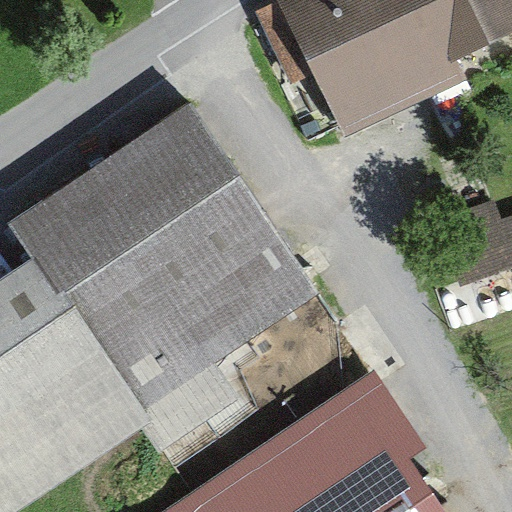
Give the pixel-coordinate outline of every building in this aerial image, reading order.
[(511,0),(292,0),(359,141),(511,69),(511,0)] [(166,409),(332,294),(199,104),(33,220),(166,409)] [(468,284),(511,267),(511,190),(442,217),(468,284)] [(0,511),(20,511),(158,415),(46,257),(0,289),(0,511)] [(455,511),(420,460),(446,443),(388,358),(161,511),(455,511)]
